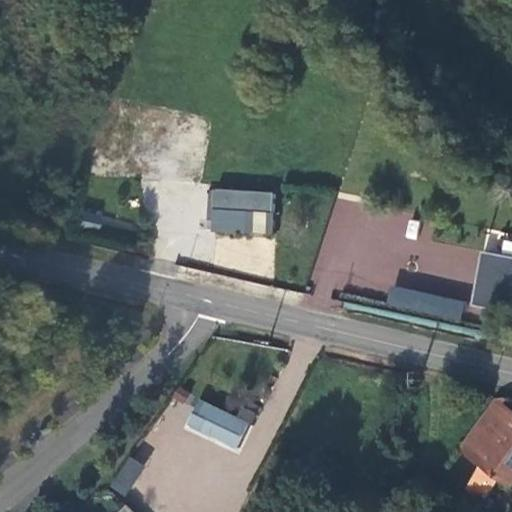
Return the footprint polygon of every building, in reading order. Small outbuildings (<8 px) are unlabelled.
[(253,120),(245,96),(198,113),(207,137),(253,120)] [(241,215),(280,218),(281,202),(242,200),(241,215)] [(87,218),(83,235),(99,239),(103,223),(87,218)] [(508,312),(511,292),(511,240),(502,239),(499,255),(480,251),(470,305),(508,312)] [(458,324),(464,303),(390,285),(385,307),(458,324)] [(468,458),(505,409),(508,404),(497,402),(462,447),(468,458)] [(194,431),(242,452),(253,428),(205,406),(194,431)] [(511,413),(505,409),(468,458),(483,470),(468,490),(487,505),(502,485),(511,492),(511,413)] [(126,455),(110,488),(126,496),(143,463),(126,455)]
